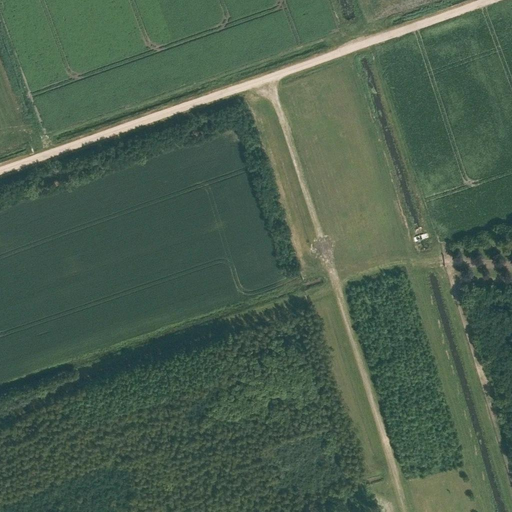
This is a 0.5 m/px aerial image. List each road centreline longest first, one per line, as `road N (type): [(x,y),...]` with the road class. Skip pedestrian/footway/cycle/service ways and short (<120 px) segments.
road 1 (track): [(269,77),(0,170)]
road 2 (track): [(335,290),(406,511)]
road 3 (track): [(269,77),(335,290)]
road 4 (track): [(491,0),(352,47)]
